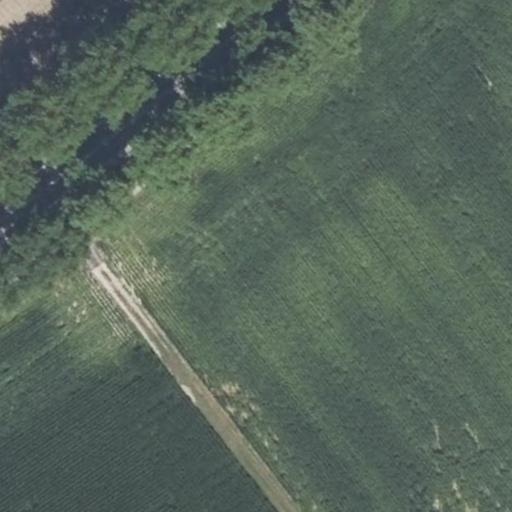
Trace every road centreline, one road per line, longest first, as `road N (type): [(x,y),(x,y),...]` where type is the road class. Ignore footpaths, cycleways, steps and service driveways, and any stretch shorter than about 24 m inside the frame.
road 1 (track): [(283,511),(76,236),(22,177)]
road 2 (secondary): [(272,0),(0,219)]
